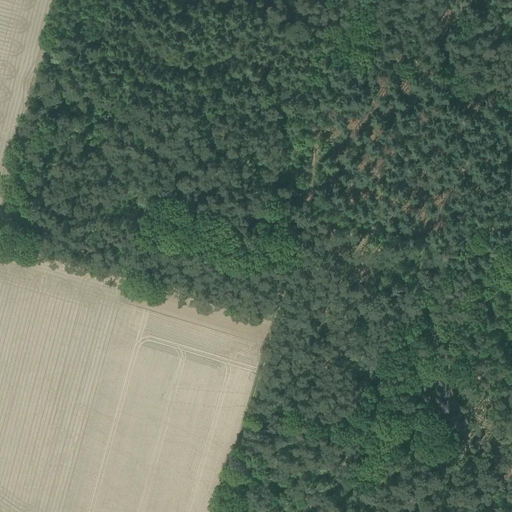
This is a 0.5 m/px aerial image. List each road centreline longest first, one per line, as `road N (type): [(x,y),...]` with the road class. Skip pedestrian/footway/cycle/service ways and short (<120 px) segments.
road 1 (track): [(417,0),(405,63),(337,26),(327,32),(308,69),(301,120),(314,138),(306,204),(478,277)]
road 2 (track): [(511,216),(464,304),(464,321),(511,374)]
